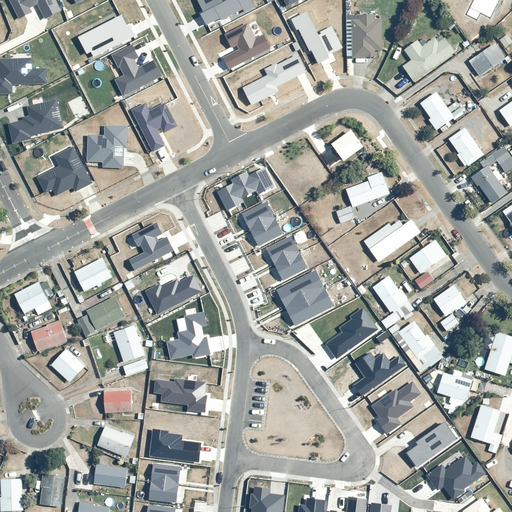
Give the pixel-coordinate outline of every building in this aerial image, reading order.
[(375,20),(375,16),(359,15),(359,20),(352,20),(352,58),(375,58),(375,51),(382,51),(382,20),(375,20)] [(455,53),(440,33),(426,43),(422,38),(404,50),(412,60),(402,67),(413,82),(455,53)] [(511,42),(511,41),(507,34),(499,40),(504,48),(511,42)] [(506,61),(496,45),(470,61),(480,77),(506,61)] [(459,98),(446,107),(436,93),(420,104),(430,119),(429,120),(436,131),(453,119),(452,116),(465,108),(459,98)] [(511,95),(510,98),(511,100),(511,101),(499,111),(511,127),(511,126),(511,95)] [(483,156),(464,129),(449,140),(459,154),(457,155),(465,168),(483,156)] [(369,155),(350,130),(333,143),(330,139),(313,152),(318,158),(331,148),(343,162),(353,154),(359,163),(369,155)] [(511,168),(511,158),(504,146),(492,154),(505,173),(511,168)] [(492,173),(487,165),(470,177),(476,186),(478,185),(491,204),(507,193),(499,181),(502,178),(496,170),(492,173)] [(389,194),(381,174),(367,179),(368,181),(346,190),(353,208),(389,194)] [(350,207),(335,213),(340,224),(355,218),(350,207)] [(421,233),(411,219),(369,249),(379,263),(421,233)] [(446,256),(435,240),(409,258),(420,274),(446,256)] [(102,286),(101,283),(112,277),(102,258),(74,272),(84,291),(96,285),(98,288),(102,286)] [(434,281),(428,272),(415,280),(421,289),(434,281)] [(407,300),(389,276),(373,288),(391,312),(407,300)] [(38,316),(52,309),(47,297),(54,294),(47,278),(14,295),(24,314),(35,309),(38,316)] [(466,303),(454,285),(433,299),(446,317),(466,303)] [(125,317),(115,297),(86,311),(88,315),(77,320),(85,336),(125,317)] [(458,323),(452,314),(440,322),(446,331),(458,323)] [(434,347),(414,320),(398,332),(418,359),(434,347)] [(67,341),(59,321),(30,331),(38,352),(67,341)] [(145,356),(134,325),(113,332),(124,363),(145,356)] [(511,354),(511,336),(496,332),(485,369),(505,376),(511,354)] [(86,366),(67,348),(51,365),(69,383),(86,366)] [(148,369),(145,359),(123,366),(125,376),(148,369)] [(472,381),(442,372),(437,393),(467,401),(472,381)] [(132,412),(131,390),(104,391),(105,413),(132,412)] [(502,411),(481,404),(471,437),(492,443),(502,411)] [(134,437),(104,425),(96,445),(126,457),(134,437)] [(502,435),(494,433),(488,451),(495,453),(502,435)] [(127,468),(96,465),(94,484),(125,488),(127,468)] [(61,507),(65,468),(44,466),(40,505),(61,507)] [(28,497),(28,480),(1,480),(1,511),(23,511),(22,497),(28,497)]
